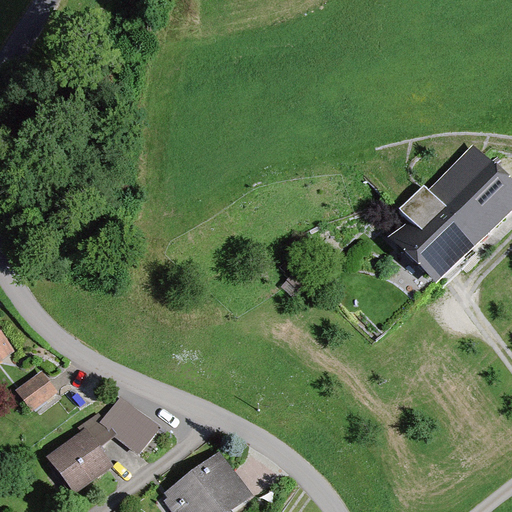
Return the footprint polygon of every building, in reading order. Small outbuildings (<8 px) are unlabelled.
[(511,216),(511,202),(466,157),(381,240),(434,294),(511,216)] [(0,340),(0,365),(12,355),(0,340)] [(158,433),(123,408),(102,436),(138,461),(158,433)] [(85,439),(48,466),(74,500),(111,473),(85,439)] [(216,463),(165,500),(173,511),(235,511),(246,504),(216,463)]
